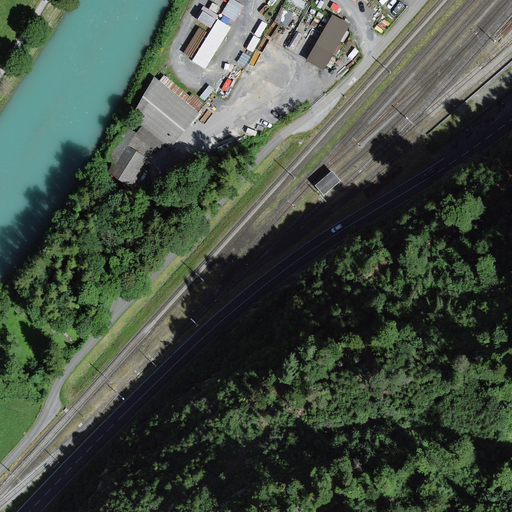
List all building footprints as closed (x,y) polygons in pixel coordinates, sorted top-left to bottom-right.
[(201,18),(184,46),(211,62),(228,34),(201,18)] [(350,28),(332,18),(306,64),(324,74),(350,28)] [(213,90),(226,98),(243,70),(229,62),(213,90)] [(189,97),(164,77),(159,83),(154,79),(131,119),(142,128),(164,146),(169,151),(198,116),(196,114),(204,105),(191,95),(189,97)] [(149,162),(154,154),(157,156),(164,146),(142,128),(136,135),(125,128),(106,160),(113,165),(107,176),(134,192),(151,164),(149,162)] [(341,180),(332,170),(315,185),(323,195),(341,180)]
